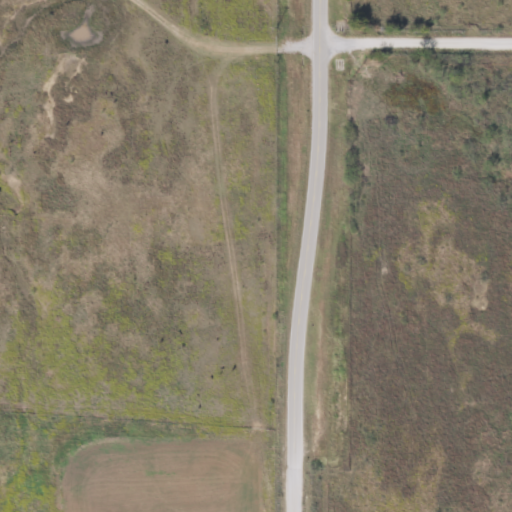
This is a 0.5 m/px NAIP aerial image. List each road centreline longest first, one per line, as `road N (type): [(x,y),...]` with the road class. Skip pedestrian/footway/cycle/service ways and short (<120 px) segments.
road 1 (tertiary): [(293,477),(293,368),(319,131),(320,0)]
road 2 (residential): [(511,43),(320,43)]
